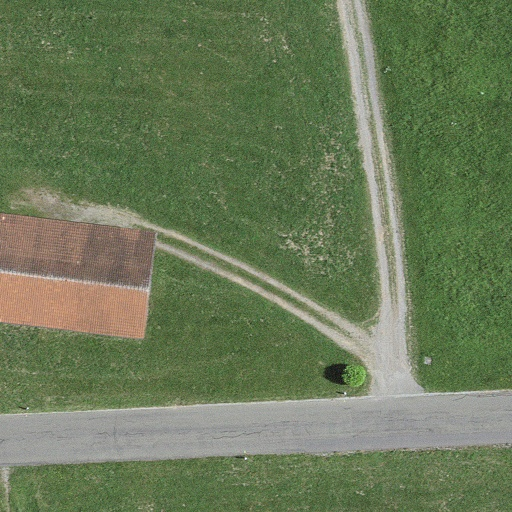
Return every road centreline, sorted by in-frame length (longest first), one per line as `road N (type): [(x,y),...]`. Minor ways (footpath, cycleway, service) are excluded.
road 1 (tertiary): [(511,408),(0,437)]
road 2 (track): [(350,0),(391,266),(401,414)]
road 3 (track): [(67,205),(171,240),(276,290),(369,345),(399,374)]
